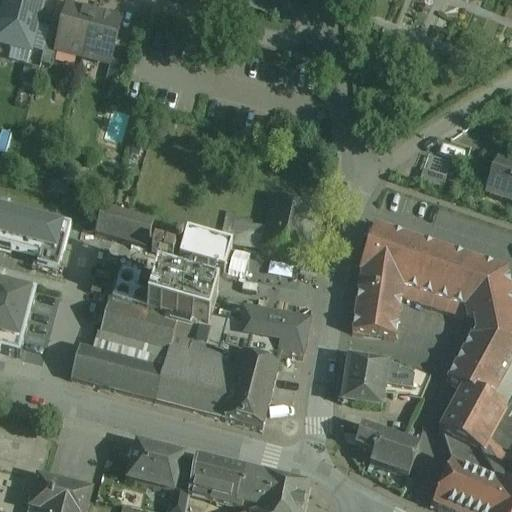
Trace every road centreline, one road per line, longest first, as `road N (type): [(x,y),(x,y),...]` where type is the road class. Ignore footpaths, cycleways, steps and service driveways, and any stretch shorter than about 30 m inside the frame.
road 1 (residential): [(0,386),(314,467)]
road 2 (residential): [(314,467),(325,339),(353,177)]
road 3 (residential): [(337,60),(150,0)]
road 4 (residential): [(353,177),(511,87)]
